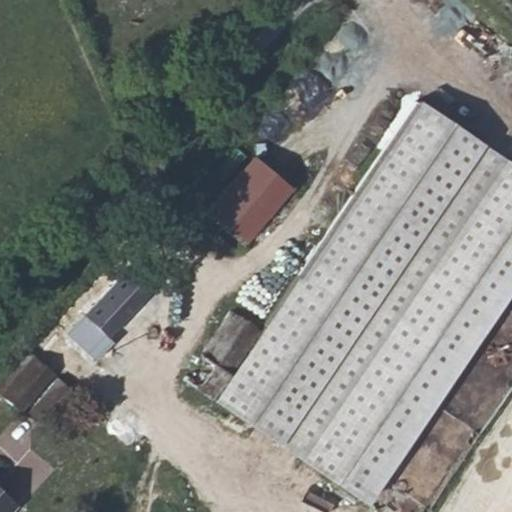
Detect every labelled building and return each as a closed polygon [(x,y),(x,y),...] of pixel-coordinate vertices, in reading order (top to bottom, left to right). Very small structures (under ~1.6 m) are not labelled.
[(511,302),(511,164),(419,101),(213,402),(371,509),(511,302)] [(208,212),(248,247),(297,191),(257,156),(208,212)] [(162,288),(140,267),(126,280),(116,270),(93,293),(104,305),(72,340),(84,352),(101,336),(113,345),(162,288)] [(82,283),(67,301),(77,309),(92,291),(82,283)] [(52,370),(31,352),(0,387),(0,394),(19,410),(52,370)]
